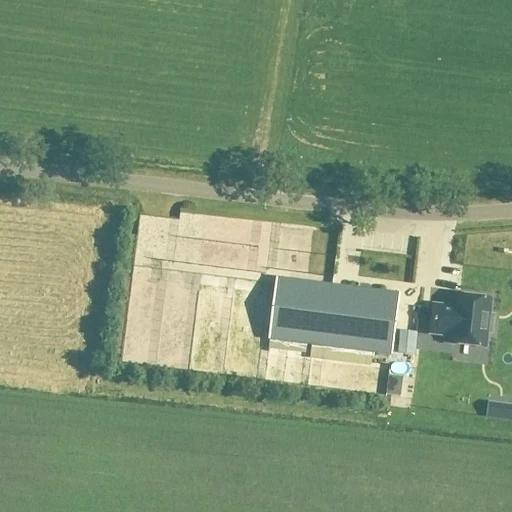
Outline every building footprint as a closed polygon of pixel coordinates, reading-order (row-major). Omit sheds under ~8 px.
[(171,232),(171,241),(248,244),(249,234),(171,232)] [(264,247),(261,271),(335,280),(338,257),(264,247)] [(383,259),(383,287),(397,287),(397,260),(383,259)] [(442,264),(442,267),(428,268),(429,295),(486,293),(486,262),(442,264)] [(396,296),(276,281),(268,342),(389,358),(396,296)] [(432,308),(428,336),(452,339),(452,346),(483,350),(485,334),(489,335),(491,319),(487,318),(489,303),(457,299),(456,311),(432,308)] [(398,334),(396,356),(413,358),(415,335),(398,334)]
